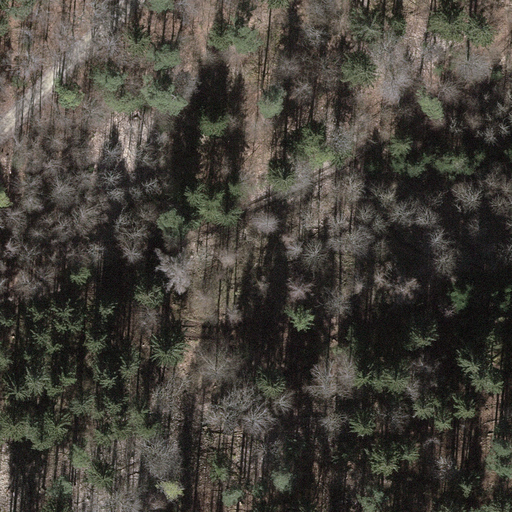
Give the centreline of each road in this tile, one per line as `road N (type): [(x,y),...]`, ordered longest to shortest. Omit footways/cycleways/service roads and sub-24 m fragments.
road 1 (track): [(511,33),(401,129),(268,199),(0,296)]
road 2 (track): [(0,134),(135,0)]
